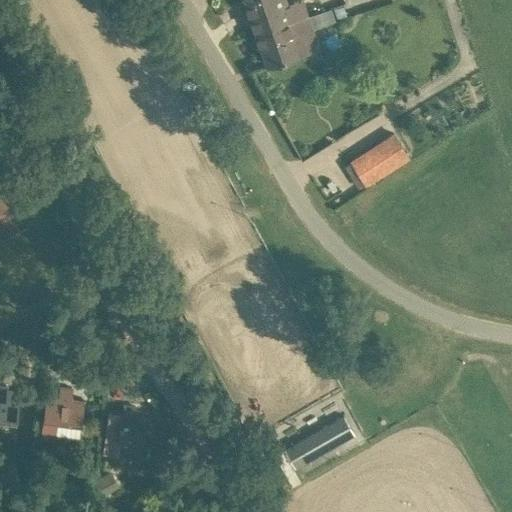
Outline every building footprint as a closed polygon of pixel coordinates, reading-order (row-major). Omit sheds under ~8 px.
[(245,0),(246,2),(242,6),(245,13),(250,14),(257,35),(253,38),(256,46),(261,47),(267,64),(318,46),(303,2),(289,7),(286,0),(245,0)] [(383,138),(350,159),(365,184),(398,162),(383,138)] [(0,421),(16,424),(17,416),(17,411),(19,399),(19,396),(7,395),(8,386),(0,385),(0,421)] [(80,426),(84,399),(71,397),(72,389),(60,387),(59,396),(43,393),(40,430),(56,431),(56,423),(80,426)] [(108,411),(102,452),(117,454),(118,441),(119,441),(142,444),(146,417),(134,415),(135,407),(123,405),(122,413),(108,411)] [(285,448),(295,466),(353,433),(343,415),(285,448)] [(108,472),(94,480),(102,494),(116,486),(108,472)]
